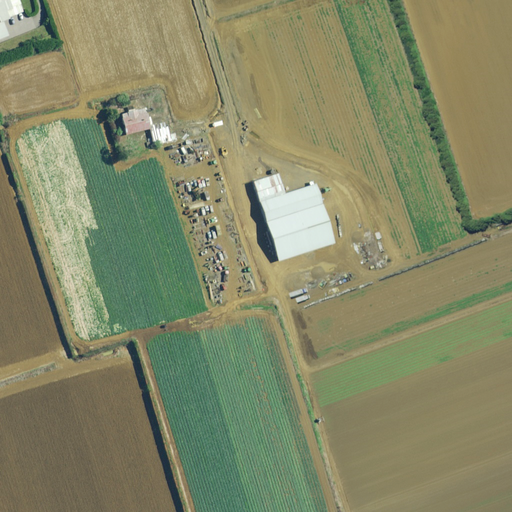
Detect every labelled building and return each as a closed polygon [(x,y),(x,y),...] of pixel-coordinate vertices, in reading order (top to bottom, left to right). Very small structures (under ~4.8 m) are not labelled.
[(22,12),(17,0),(0,0),(0,38),(8,35),(2,20),(22,12)] [(126,110),(127,112),(119,114),(124,135),(149,129),(143,108),(134,111),(133,109),(126,110)] [(169,135),(165,122),(148,126),(153,145),(175,139),(174,133),(169,135)] [(258,202),(283,194),(276,174),(252,182),(258,202)] [(283,194),(258,202),(264,221),(320,203),(314,184),(283,194)] [(320,203),(264,221),(277,261),(333,243),(320,203)]
